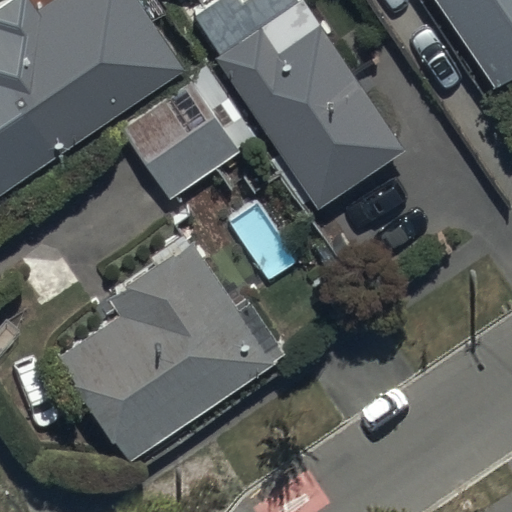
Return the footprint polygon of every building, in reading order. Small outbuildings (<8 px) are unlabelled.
[(0,0),(0,167),(181,48),(148,0),(0,0)] [(252,0),(212,27),(319,188),(403,132),(315,0),(252,0)] [(511,0),(447,0),(492,67),(511,54),(511,0)] [(116,106),(168,184),(253,127),(202,50),(116,106)] [(231,287),(200,240),(183,216),(98,272),(115,296),(56,335),(125,439),(269,344),(285,334),(247,277),(231,287)] [(0,333),(42,302),(27,278),(0,298),(0,333)]
